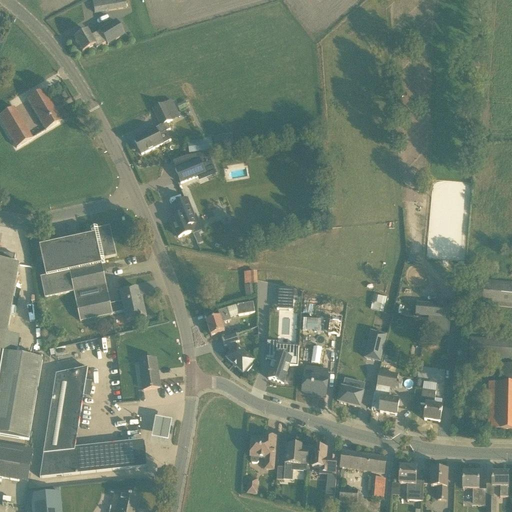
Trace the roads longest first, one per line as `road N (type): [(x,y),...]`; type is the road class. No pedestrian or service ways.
road 1 (residential): [(511,453),(344,437),(190,377)]
road 2 (tertiary): [(136,202),(71,71),(5,0)]
road 3 (tertiary): [(190,377),(178,308),(136,202)]
road 4 (residential): [(0,217),(73,216),(136,202)]
road 5 (tertiary): [(171,511),(190,377)]
